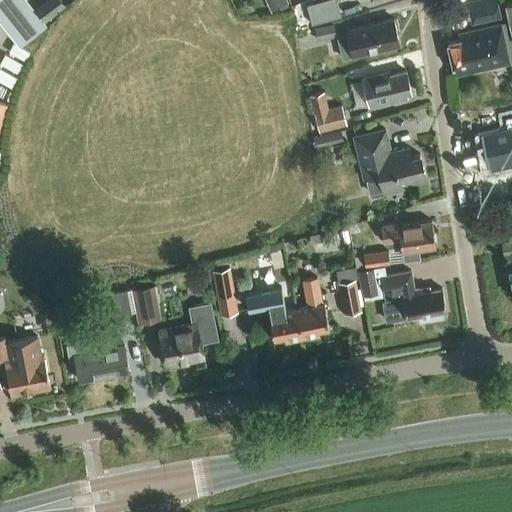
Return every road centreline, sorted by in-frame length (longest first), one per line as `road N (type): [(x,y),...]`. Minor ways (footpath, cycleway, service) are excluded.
road 1 (residential): [(92,431),(485,359)]
road 2 (residential): [(485,359),(438,90),(432,0)]
road 3 (tertiary): [(161,489),(511,424)]
road 4 (tertiary): [(161,489),(127,480),(102,484),(18,511)]
